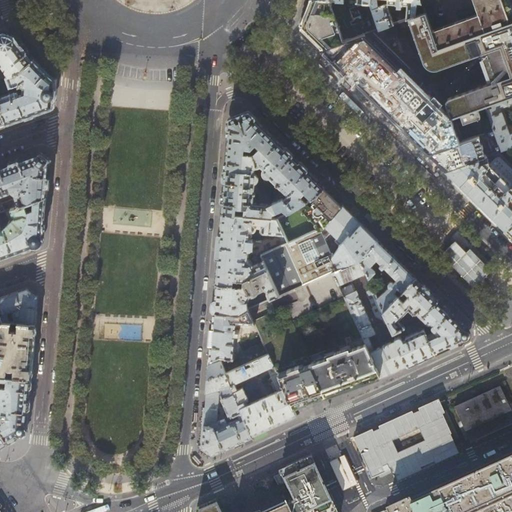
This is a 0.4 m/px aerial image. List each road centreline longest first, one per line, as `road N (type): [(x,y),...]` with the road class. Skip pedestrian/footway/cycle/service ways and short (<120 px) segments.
road 1 (tertiary): [(182,490),(211,103)]
road 2 (residential): [(511,259),(256,0)]
road 3 (residential): [(251,90),(506,343)]
road 4 (secondary): [(506,343),(182,490)]
road 5 (tertiary): [(56,260),(32,481)]
road 6 (tertiary): [(67,121),(56,260)]
road 7 (tertiary): [(94,25),(116,40),(155,48),(217,31)]
